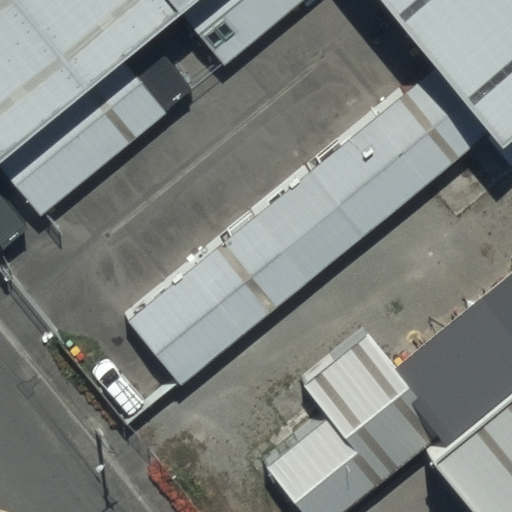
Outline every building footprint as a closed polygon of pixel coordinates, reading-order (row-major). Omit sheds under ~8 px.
[(0,0),(0,138),(161,0),(0,0)] [(329,0),(220,0),(195,22),(241,76),(329,0)] [(511,130),(511,0),(371,0),(437,75),(491,147),(511,130)] [(187,118),(138,61),(9,171),(58,228),(187,118)] [(175,385),(491,147),(437,75),(121,313),(175,385)] [(397,355),(374,325),(299,384),(322,413),(260,464),(299,511),(334,511),(439,426),(388,361),(397,355)] [(511,511),(511,403),(426,477),(455,511),(511,511)]
